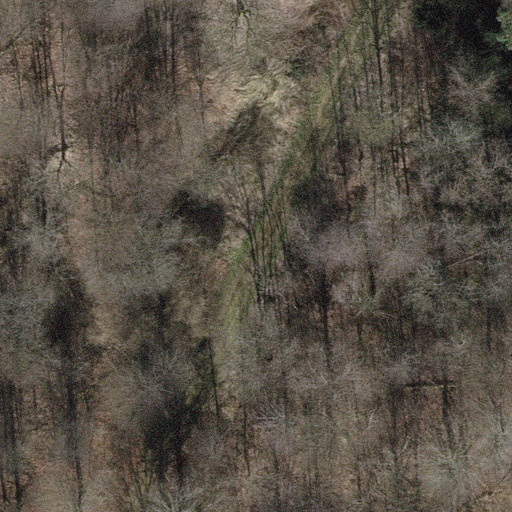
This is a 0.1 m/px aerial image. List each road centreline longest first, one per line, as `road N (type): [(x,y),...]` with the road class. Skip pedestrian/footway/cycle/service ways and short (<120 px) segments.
road 1 (track): [(377,0),(129,511)]
road 2 (track): [(269,212),(0,325)]
